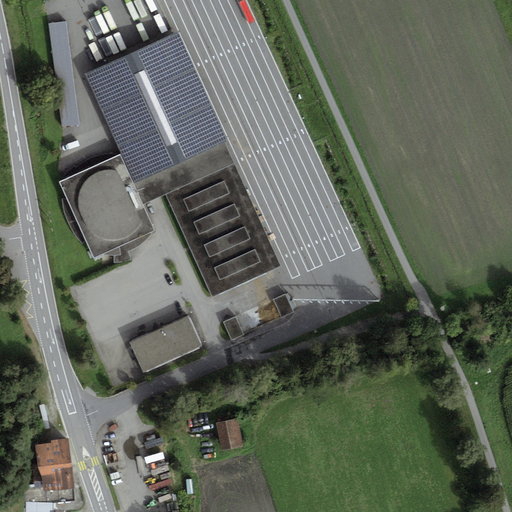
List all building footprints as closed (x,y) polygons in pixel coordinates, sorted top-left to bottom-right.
[(70,21),(52,23),(62,126),(79,125),(70,21)] [(176,30),(85,73),(120,154),(143,205),(163,195),(211,298),(280,267),(176,30)] [(120,154),(58,183),(66,201),(60,200),(62,211),(67,225),(73,236),(81,245),(85,241),(92,257),(101,253),(108,255),(113,256),(113,264),(129,261),(127,253),(135,249),(141,244),(146,240),(150,235),(148,232),(153,230),(143,205),(120,154)] [(294,312),(286,294),(273,300),(282,318),(294,312)] [(143,374),(203,347),(189,316),(129,343),(143,374)] [(244,335),(236,316),(223,322),(231,341),(244,335)] [(238,418),(216,423),(221,450),(244,446),(238,418)] [(51,444),(35,446),(38,468),(42,475),(43,491),(74,488),(68,439),(49,441),(51,444)] [(147,447),(164,443),(163,439),(146,442),(147,447)] [(50,511),(51,503),(26,502),(25,511),(50,511)]
